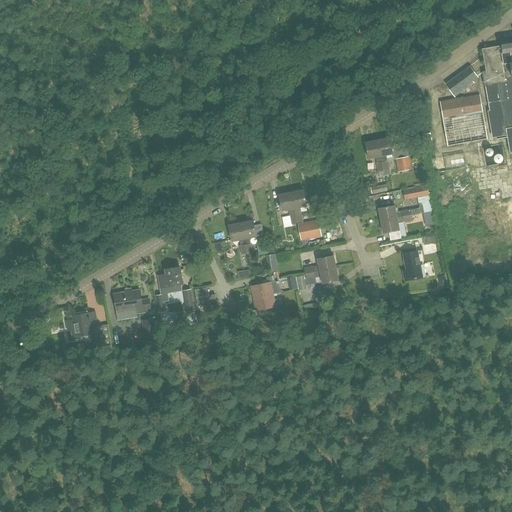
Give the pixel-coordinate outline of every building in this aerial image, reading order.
[(511,42),(510,43),(509,41),(502,42),(502,45),(482,48),(486,72),(483,72),(490,109),(488,110),(492,137),(496,136),(497,139),(507,137),(510,153),(511,152),(511,42)] [(446,84),(455,96),(474,82),(473,81),(478,77),(471,66),(446,84)] [(441,101),(449,145),(488,138),(480,94),(441,101)] [(431,125),(427,119),(420,125),(424,130),(431,125)] [(436,135),(428,137),(432,153),(440,152),(436,135)] [(391,138),(378,140),(384,170),(389,169),(387,155),(394,154),(391,138)] [(378,140),(366,142),(369,158),(376,157),(379,171),(384,170),(378,140)] [(498,151),(491,151),(490,159),(497,160),(498,151)] [(409,157),(397,159),(399,171),(411,169),(409,157)] [(373,195),(388,191),(387,183),(371,186),(373,195)] [(428,185),(416,187),(416,190),(418,199),(419,203),(421,203),(423,212),(433,211),(428,185)] [(304,221),(301,207),(307,206),(303,190),(291,192),(298,222),(304,221)] [(418,199),(416,190),(402,192),(403,202),(418,199)] [(290,209),(290,215),(292,224),(298,222),(291,192),(279,195),(282,211),(290,209)] [(395,205),(379,208),(381,220),(411,214),(410,209),(403,211),(402,210),(396,212),(395,205)] [(433,211),(423,212),(425,225),(435,223),(433,211)] [(412,220),(411,214),(381,220),(383,233),(400,229),(398,222),(412,220)] [(253,251),(250,237),(257,236),(254,219),(241,222),(247,253),(253,251)] [(299,225),(301,239),(321,235),(319,221),(299,225)] [(241,245),(240,245),(242,254),(247,253),(241,222),(229,224),(232,240),(240,239),(241,245)] [(438,236),(423,239),(425,246),(439,243),(438,236)] [(418,252),(404,254),(407,271),(404,271),(406,281),(423,278),(418,252)] [(275,255),(265,257),(267,274),(277,273),(275,255)] [(306,273),(336,267),(334,255),(318,258),(319,265),(305,268),(306,273)] [(166,274),(158,276),(161,295),(162,302),(170,301),(168,293),(183,291),(181,284),(183,284),(180,266),(165,269),(166,274)] [(307,279),(321,276),(323,283),(339,279),(336,267),(306,273),(307,279)] [(254,298),(274,293),(271,282),(275,281),(274,275),(267,277),(268,282),(251,286),(254,298)] [(299,290),(307,289),(305,275),(296,277),(299,290)] [(446,275),(439,277),(442,289),(449,287),(446,275)] [(206,287),(196,289),(198,304),(208,303),(206,287)] [(196,312),(192,288),(183,290),(187,313),(196,312)] [(140,289),(114,294),(117,310),(136,306),(137,312),(151,309),(149,297),(142,299),(140,289)] [(274,293),(254,298),(257,309),(273,306),(275,311),(282,310),(279,298),(275,299),(274,293)] [(79,335),(83,339),(88,338),(90,333),(92,333),(94,343),(109,341),(107,324),(97,326),(95,314),(90,315),(89,312),(73,315),(76,329),(72,329),(73,336),(79,335)] [(142,320),(144,328),(146,339),(159,337),(157,317),(142,320)]
